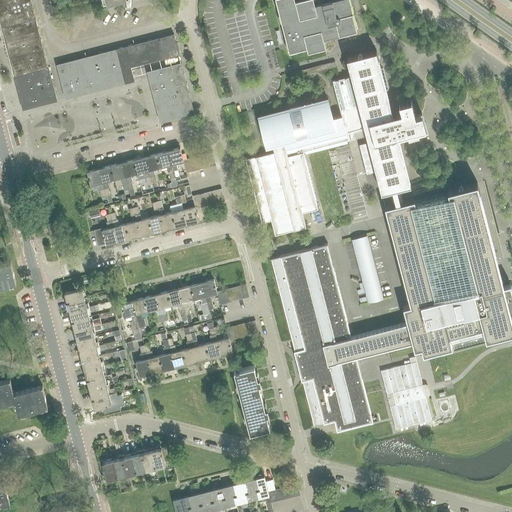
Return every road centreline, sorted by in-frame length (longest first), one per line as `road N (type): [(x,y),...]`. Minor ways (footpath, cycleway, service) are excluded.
road 1 (residential): [(301,464),(241,224)]
road 2 (residential): [(301,464),(137,423),(75,435)]
road 3 (residential): [(35,277),(241,224)]
road 4 (residential): [(9,176),(214,123)]
road 5 (residential): [(485,511),(301,464)]
road 6 (tertiary): [(75,435),(35,277)]
road 7 (residential): [(214,123),(189,0)]
